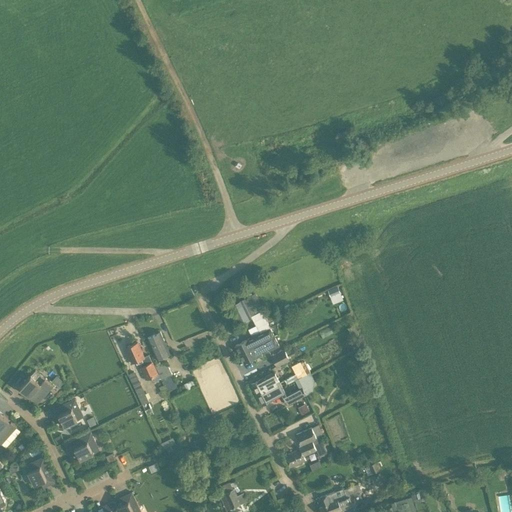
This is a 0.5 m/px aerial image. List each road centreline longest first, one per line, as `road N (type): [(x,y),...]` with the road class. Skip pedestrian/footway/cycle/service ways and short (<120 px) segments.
road 1 (unclassified): [(290,219),(200,297),(310,511)]
road 2 (unclassified): [(0,334),(39,305),(290,219)]
road 3 (unclassified): [(290,219),(511,147)]
road 4 (residential): [(72,495),(44,429),(6,398)]
